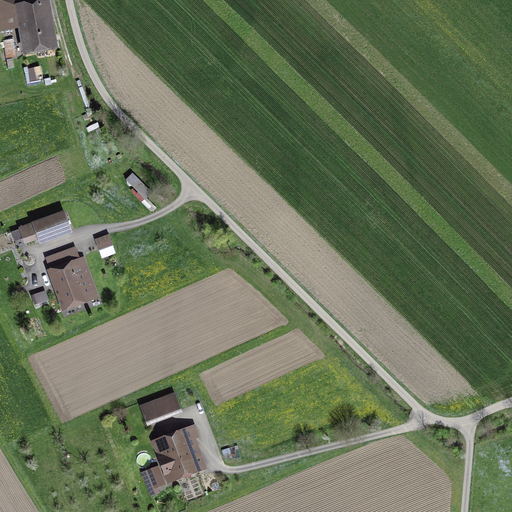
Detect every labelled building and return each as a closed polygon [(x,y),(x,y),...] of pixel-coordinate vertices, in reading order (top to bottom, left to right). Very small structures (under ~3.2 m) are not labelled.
[(0,31),(23,27),(27,50),(52,45),(43,0),(17,0),(0,3),(0,31)] [(40,66),(27,69),(31,82),(44,79),(40,66)] [(125,181),(143,201),(152,193),(134,173),(125,181)] [(63,214),(35,224),(39,237),(41,241),(69,230),(63,214)] [(25,243),(39,237),(35,224),(21,229),(25,243)] [(96,240),(100,250),(112,245),(108,236),(96,240)] [(53,272),(66,306),(95,296),(82,260),(80,261),(75,248),(46,259),(51,273),(53,272)] [(36,305),(49,301),(46,291),(33,295),(36,305)] [(143,408),(148,422),(179,410),(173,396),(143,408)] [(194,426),(153,442),(167,478),(203,465),(195,445),(187,448),(185,442),(198,437),(194,426)] [(142,473),(148,489),(163,483),(157,467),(142,473)]
